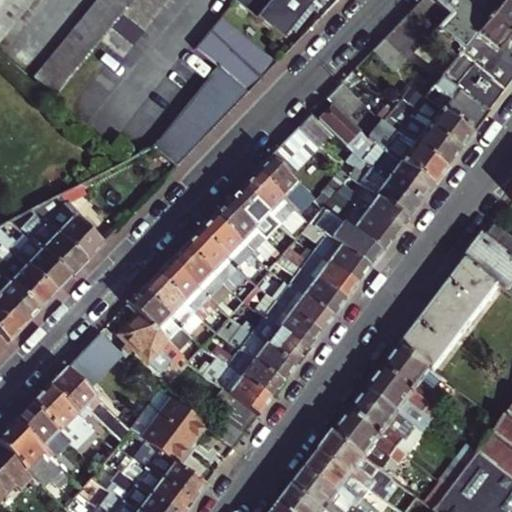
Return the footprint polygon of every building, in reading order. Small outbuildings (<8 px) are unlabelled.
[(0,0),(0,42),(33,0),(0,0)] [(98,0),(35,79),(56,96),(100,40),(111,27),(121,15),(131,2),(132,0),(98,0)] [(162,8),(152,0),(132,0),(131,2),(152,20),(162,8)] [(271,0),(233,0),(256,19),(271,0)] [(271,0),(256,19),(281,39),(313,0),(336,0),(337,0),(271,0)] [(430,0),(422,0),(415,8),(436,28),(447,16),(430,0)] [(430,0),(447,16),(436,28),(463,49),(502,0),(430,0)] [(511,7),(502,0),(463,49),(439,79),(448,86),(485,115),(511,79),(511,7)] [(131,2),(121,15),(142,32),(152,20),(131,2)] [(415,8),(404,19),(426,39),(436,28),(415,8)] [(121,15),(111,27),(132,45),(142,32),(121,15)] [(243,36),(219,17),(192,49),(217,68),(219,66),(243,36)] [(404,19),(394,29),(416,50),(426,39),(404,19)] [(111,27),(100,40),(114,51),(122,58),(132,45),(111,27)] [(394,29),(384,40),(406,60),(416,50),(394,29)] [(276,64),(243,36),(219,66),(248,93),(276,64)] [(394,72),(406,60),(384,40),(372,52),(394,72)] [(248,93),(219,66),(217,68),(210,77),(238,104),(248,93)] [(201,89),(227,114),(238,104),(210,77),(201,89)] [(327,99),(335,106),(379,147),(431,187),(444,169),(392,130),(387,126),(341,84),(327,99)] [(432,107),(470,135),(485,115),(448,86),(432,107)] [(192,100),(217,124),(227,114),(201,89),(192,100)] [(413,92),(400,109),(404,112),(457,152),(470,135),(432,107),(423,100),(413,92)] [(207,135),(217,124),(192,100),(183,112),(207,135)] [(379,147),(335,106),(319,123),(332,134),(354,153),(367,164),(379,147)] [(404,112),(400,109),(387,126),(392,130),(444,169),(457,152),(404,112)] [(173,123),(197,146),(207,135),(183,112),(173,123)] [(332,134),(319,123),(311,116),(298,129),(318,148),(332,134)] [(187,156),(197,146),(173,123),(165,134),(187,156)] [(298,129),(269,159),(290,178),(318,148),(298,129)] [(154,147),(176,167),(187,156),(165,134),(154,147)] [(390,182),(419,203),(431,187),(379,147),(367,164),(383,176),(388,169),(395,175),(390,182)] [(406,220),(419,203),(390,182),(383,176),(367,164),(354,153),(347,161),(365,175),(358,183),(366,189),(406,220)] [(269,159),(253,176),(293,214),(307,228),(310,225),(312,223),(295,207),(307,194),(290,178),(269,159)] [(253,176),(240,189),(282,229),(291,238),(295,234),(284,223),(293,214),(253,176)] [(31,211),(84,263),(102,244),(90,233),(94,228),(68,203),(85,192),(81,185),(31,211)] [(336,193),(353,206),(393,236),(406,220),(366,189),(359,197),(343,185),(336,193)] [(240,189),(226,204),(268,244),(282,229),(240,189)] [(268,244),(226,204),(212,218),(257,262),(260,258),(264,262),(275,251),(268,244)] [(353,206),(340,223),(380,254),(393,236),(353,206)] [(19,229),(23,234),(69,278),(84,263),(31,211),(22,216),(36,230),(32,234),(23,225),(19,229)] [(212,218),(198,232),(247,278),(256,268),(253,266),(257,262),(212,218)] [(380,254),(340,223),(327,238),(369,269),(380,254)] [(486,237),(510,256),(511,254),(511,236),(496,224),(486,237)] [(320,246),(314,254),(356,286),(369,269),(327,238),(323,235),(310,225),(307,228),(304,233),(320,246)] [(69,278),(23,234),(13,244),(0,232),(0,243),(5,248),(53,295),(69,278)] [(247,278),(198,232),(183,248),(227,289),(231,293),(247,278)] [(511,257),(510,256),(486,237),(468,262),(500,286),(511,295),(511,257)] [(53,295),(5,248),(0,252),(0,274),(38,311),(53,295)] [(227,289),(183,248),(170,262),(213,302),(227,289)] [(298,267),(343,302),(356,286),(314,254),(306,263),(303,260),(298,267)] [(297,278),(290,287),(331,319),(343,302),(298,267),(284,257),(278,264),(297,278)] [(155,277),(207,324),(220,336),(225,329),(212,317),(220,308),(213,302),(170,262),(155,277)] [(434,373),(500,286),(468,262),(402,349),(434,373)] [(0,305),(22,327),(38,311),(0,274),(0,305)] [(194,338),(207,324),(155,277),(141,292),(186,331),(194,338)] [(331,319),(290,287),(283,296),(264,281),(258,289),(285,310),(318,335),(331,319)] [(127,306),(138,316),(176,350),(181,344),(177,341),(186,331),(141,292),(127,306)] [(0,338),(6,344),(22,327),(0,305),(0,338)] [(306,352),(318,335),(285,310),(279,318),(283,322),(277,329),(306,352)] [(176,350),(138,316),(118,337),(127,345),(123,350),(128,355),(133,350),(158,376),(169,365),(173,368),(184,357),(176,350)] [(266,335),(261,342),(294,368),(306,352),(277,329),(270,338),(266,335)] [(100,334),(65,370),(88,391),(122,355),(100,334)] [(241,352),(282,384),(294,368),(261,342),(253,336),(241,352)] [(386,371),(430,404),(438,394),(431,389),(440,378),(434,373),(402,349),(386,371)] [(208,351),(194,367),(198,370),(201,373),(215,356),(208,351)] [(229,367),(269,400),(282,384),(241,352),(229,367)] [(209,379),(223,390),(257,417),(269,400),(229,367),(222,362),(209,379)] [(47,388),(75,416),(83,408),(108,432),(119,421),(88,391),(65,370),(47,388)] [(422,414),(430,404),(386,371),(369,393),(398,415),(408,403),(422,414)] [(47,388),(30,406),(70,445),(80,434),(75,429),(82,422),(75,416),(47,388)] [(257,417),(223,390),(216,399),(229,410),(249,427),(257,417)] [(150,446),(173,465),(204,425),(171,400),(164,393),(152,409),(140,415),(129,430),(130,431),(150,446)] [(398,415),(369,393),(353,415),(396,448),(405,437),(390,425),(398,415)] [(70,445),(30,406),(13,424),(51,461),(60,452),(68,460),(76,451),(70,445)] [(511,511),(511,408),(501,424),(484,445),(433,511),(434,511),(511,511)] [(221,419),(242,436),(249,427),(229,410),(221,419)] [(353,415),(336,437),(365,459),(374,447),(389,457),(396,448),(353,415)] [(221,419),(212,431),(233,448),(242,436),(221,419)] [(51,461),(13,424),(0,437),(0,447),(31,477),(44,490),(54,479),(74,498),(81,490),(51,461)] [(113,452),(116,448),(130,431),(129,430),(123,425),(104,444),(113,452)] [(365,459),(336,437),(322,455),(366,488),(379,470),(365,459)] [(96,471),(103,464),(113,452),(104,444),(87,462),(96,471)] [(137,463),(190,504),(203,487),(173,465),(150,446),(137,463)] [(0,447),(0,498),(15,483),(20,488),(31,477),(0,447)] [(309,472),(353,505),(366,488),(322,455),(309,472)] [(120,477),(166,511),(184,511),(190,504),(137,463),(132,460),(120,477)] [(309,472),(296,490),(325,511),(347,511),(353,505),(309,472)] [(104,489),(109,493),(133,511),(166,511),(120,477),(116,474),(104,489)] [(325,511),(296,490),(282,508),(286,511),(325,511)] [(98,509),(101,511),(133,511),(109,493),(98,509)]
